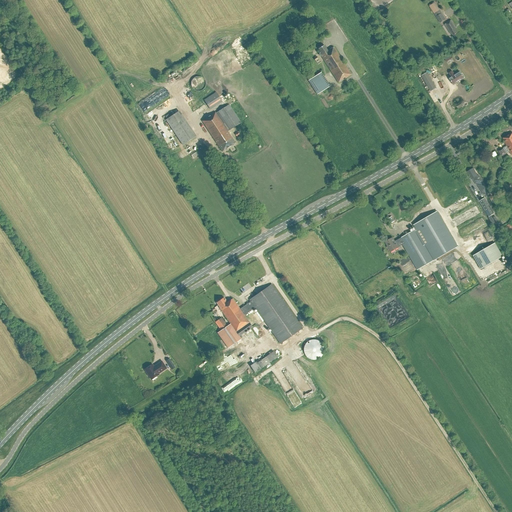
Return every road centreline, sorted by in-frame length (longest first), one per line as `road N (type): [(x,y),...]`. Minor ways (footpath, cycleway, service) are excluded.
road 1 (track): [(308,332),(342,318),(381,338),(496,511)]
road 2 (unclassified): [(2,466),(24,431),(92,365),(214,275)]
road 3 (primary): [(0,443),(93,352),(209,268)]
road 4 (unclassified): [(272,242),(412,166)]
road 5 (primary): [(267,234),(407,158)]
road 6 (track): [(291,0),(167,81)]
road 7 (track): [(260,225),(191,120)]
